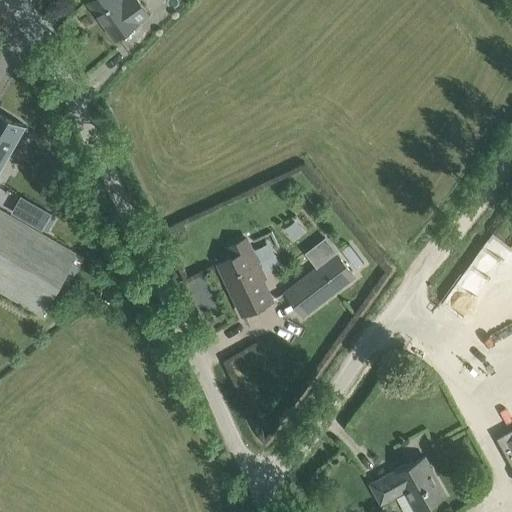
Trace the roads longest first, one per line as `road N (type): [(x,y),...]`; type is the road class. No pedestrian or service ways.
road 1 (residential): [(255,482),(66,85),(27,21)]
road 2 (unclassified): [(255,482),(299,439),(439,253)]
road 3 (track): [(511,153),(439,253)]
